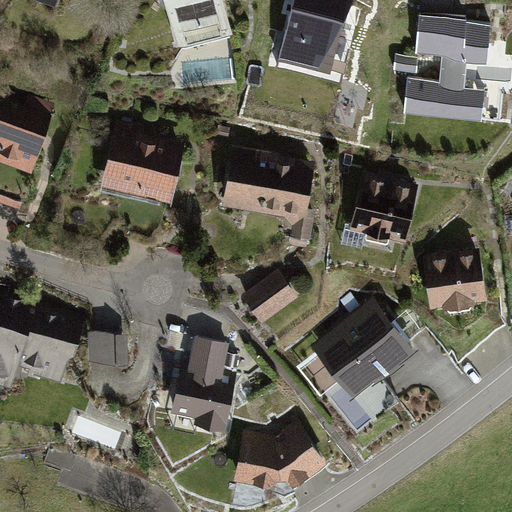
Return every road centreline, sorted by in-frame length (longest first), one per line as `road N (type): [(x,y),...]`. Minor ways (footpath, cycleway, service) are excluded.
road 1 (residential): [(331,511),(511,382)]
road 2 (residential): [(0,247),(147,292)]
